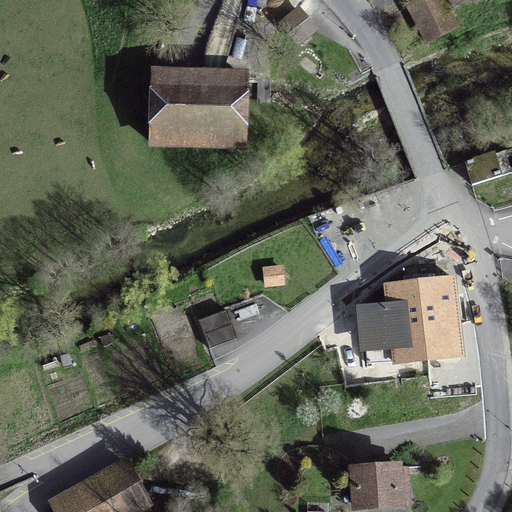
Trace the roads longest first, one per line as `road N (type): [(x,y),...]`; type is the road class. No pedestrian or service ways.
road 1 (residential): [(139,429),(304,329),(442,216)]
road 2 (residential): [(442,216),(480,288),(487,323),(496,456),(479,511)]
road 3 (residential): [(428,176),(388,74),(343,0)]
road 4 (residential): [(139,429),(0,480)]
road 5 (residential): [(23,511),(139,429)]
